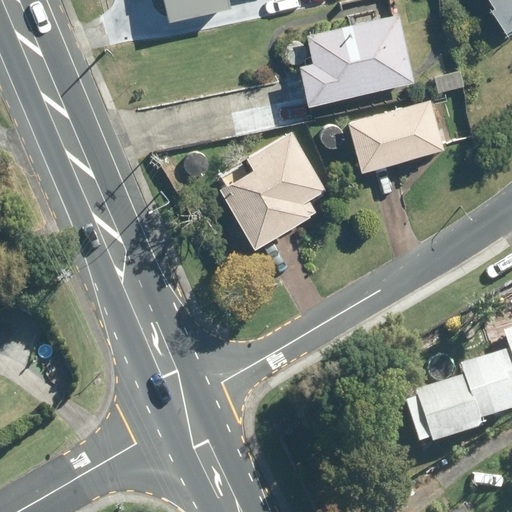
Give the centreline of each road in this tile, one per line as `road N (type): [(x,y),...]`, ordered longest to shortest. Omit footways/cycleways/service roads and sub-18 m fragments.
road 1 (primary): [(10,0),(185,407)]
road 2 (residential): [(511,209),(185,407)]
road 3 (residential): [(19,511),(185,407)]
